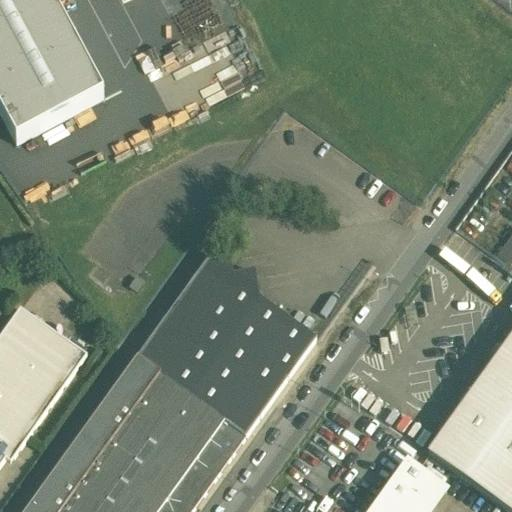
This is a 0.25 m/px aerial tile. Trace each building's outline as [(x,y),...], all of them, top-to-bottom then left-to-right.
[(46,0),(0,0),(0,120),(16,151),(103,106),(46,0)] [(511,240),(499,258),(511,267),(511,266),(511,240)] [(214,257),(139,362),(247,440),(317,342),(260,301),(256,273),(234,276),(231,255),(214,257)] [(20,315),(0,342),(0,470),(8,459),(14,462),(86,361),(20,315)] [(511,511),(511,342),(429,459),(503,511),(511,511)] [(139,362),(30,511),(196,511),(248,440),(247,440),(139,362)] [(434,511),(447,495),(408,467),(376,511),(434,511)]
